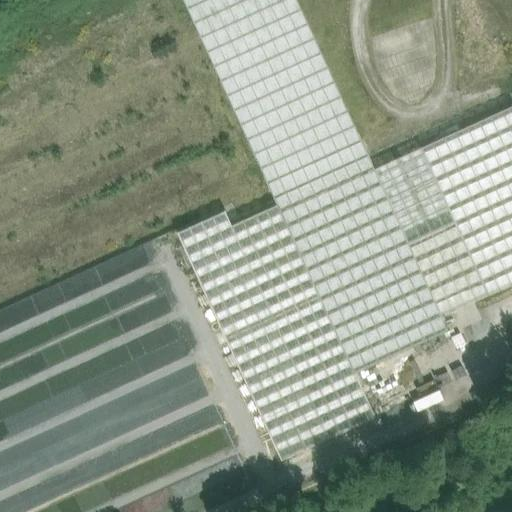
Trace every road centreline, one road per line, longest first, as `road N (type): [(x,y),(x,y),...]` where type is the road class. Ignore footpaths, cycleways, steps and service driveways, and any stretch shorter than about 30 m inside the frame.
road 1 (track): [(511,397),(255,511)]
road 2 (track): [(456,0),(444,99),(411,119),(390,105),(367,68),(361,24),(371,0)]
